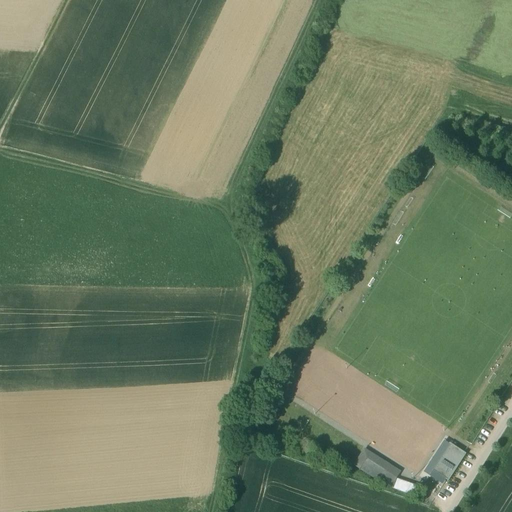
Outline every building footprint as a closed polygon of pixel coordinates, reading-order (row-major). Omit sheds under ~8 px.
[(432,471),(450,444),(444,440),(424,472),(443,484),(446,480),(432,471)] [(448,482),(466,454),(450,444),(432,471),(446,480),(448,482)] [(364,450),(354,466),(360,470),(367,459),(368,457),(372,460),(371,462),(387,472),(381,483),(392,488),(395,480),(396,479),(395,478),(399,472),(364,450)] [(387,472),(371,462),(372,460),(368,457),(367,459),(360,470),(381,483),(387,472)] [(411,486),(395,480),(392,488),(408,493),(411,486)] [(417,488),(411,486),(408,493),(414,496),(417,488)]
